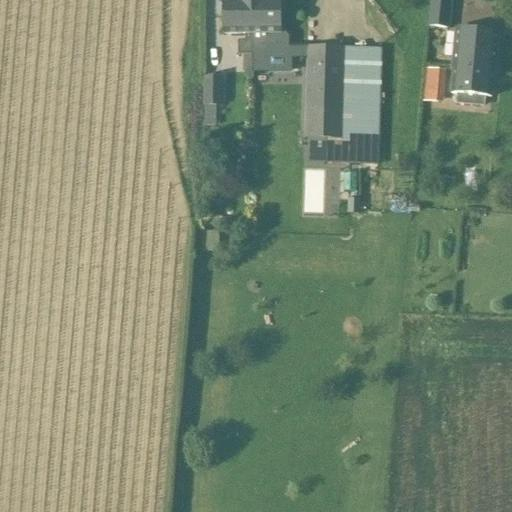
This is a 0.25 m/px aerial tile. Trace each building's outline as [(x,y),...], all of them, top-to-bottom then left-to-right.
[(251,78),(252,78),(250,0),(222,0),(223,36),(244,35),(244,41),(237,41),(237,57),(243,57),(244,71),(251,71),(251,78)] [(250,0),(252,78),(261,78),(264,73),(264,62),(262,59),(262,55),(266,56),(265,35),(280,35),(279,0),(250,0)] [(446,19),(447,0),(430,0),(428,17),(446,19)] [(454,70),(494,74),(495,73),(498,39),(456,36),(453,70),(454,70)] [(380,114),(382,49),(307,47),(304,140),(322,140),(322,164),(363,166),(364,141),(365,141),(366,114),(380,114)] [(424,101),(446,102),(447,68),(425,68),(424,101)] [(491,104),(494,74),(454,70),(451,101),(459,102),(458,111),(482,113),(483,104),(491,104)] [(204,127),(217,127),(216,108),(222,107),(222,77),(203,78),(204,127)] [(220,219),(208,219),(208,230),(220,230),(220,219)]
